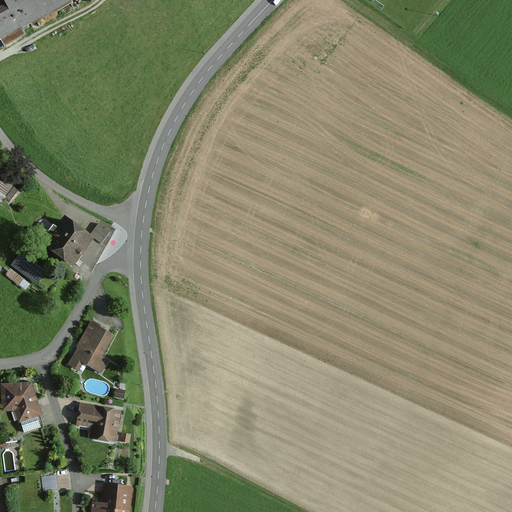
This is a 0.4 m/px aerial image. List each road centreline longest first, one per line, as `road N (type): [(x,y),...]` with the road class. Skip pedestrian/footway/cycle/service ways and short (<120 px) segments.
road 1 (tertiary): [(141,248),(148,189),(175,119),(199,80),(274,0)]
road 2 (tertiary): [(154,511),(157,401),(141,248)]
road 3 (unclassified): [(141,248),(110,257),(42,362)]
road 4 (residential): [(42,362),(73,465),(77,511)]
